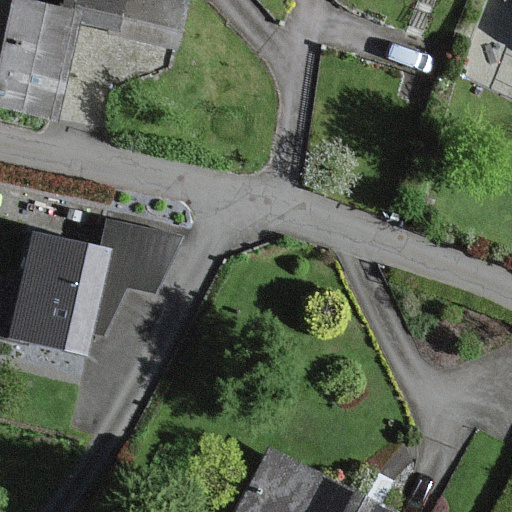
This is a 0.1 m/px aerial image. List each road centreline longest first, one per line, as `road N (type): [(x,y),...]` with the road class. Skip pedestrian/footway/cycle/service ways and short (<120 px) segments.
road 1 (residential): [(230,200),(154,359),(51,511)]
road 2 (residential): [(230,200),(360,230),(511,292)]
road 3 (residential): [(0,145),(230,200)]
